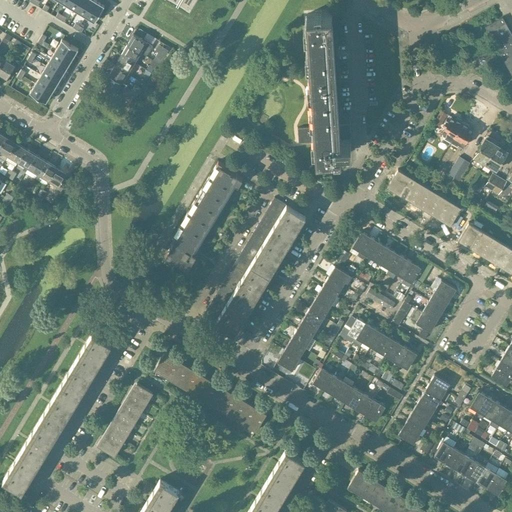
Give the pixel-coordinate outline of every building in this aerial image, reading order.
[(70,0),(67,5),(76,11),(82,0),(70,0)] [(82,0),(76,11),(85,16),(94,0),(82,0)] [(95,0),(94,0),(85,16),(94,21),(104,5),(95,0)] [(307,14),(314,126),(297,127),(298,143),(315,141),(316,157),(317,157),(317,155),(340,154),(340,155),(341,155),(341,146),(351,146),(349,124),(339,125),(332,21),(332,12),(307,14)] [(511,35),(502,17),(484,26),(485,27),(486,26),(511,71),(511,35)] [(133,33),(127,43),(141,51),(147,42),(133,33)] [(62,38),(56,48),(72,58),(78,48),(62,38)] [(127,43),(121,54),(134,62),(141,51),(127,43)] [(56,48),(51,56),(67,66),(72,58),(56,48)] [(493,51),(484,57),(487,63),(497,57),(493,51)] [(121,54),(115,64),(128,72),(134,62),(121,54)] [(51,56),(45,65),(62,75),(67,66),(51,56)] [(5,58),(0,65),(0,74),(7,78),(15,64),(5,58)] [(115,64),(108,74),(122,82),(128,72),(115,64)] [(45,65),(40,74),(57,84),(62,75),(45,65)] [(40,74),(35,83),(51,92),(57,84),(40,74)] [(108,74),(102,84),(116,93),(122,82),(108,74)] [(127,85),(122,82),(116,93),(121,96),(127,85)] [(35,83),(29,92),(46,102),(51,92),(35,83)] [(442,111),(435,123),(440,126),(447,115),(442,111)] [(456,118),(455,117),(454,119),(451,116),(448,121),(446,119),(443,125),(445,126),(442,130),(443,134),(445,135),(441,140),(448,145),(452,139),(462,122),(461,121),(462,121),(456,117),(456,118)] [(469,125),(463,121),(463,122),(462,122),(452,139),(463,146),(467,139),(468,140),(472,135),(470,134),(472,129),(469,127),(469,126),(468,126),(469,125)] [(8,155),(16,142),(6,136),(0,145),(0,157),(5,160),(8,155)] [(489,140),(485,137),(474,156),(478,158),(477,160),(483,164),(498,141),(490,137),(489,140)] [(505,146),(498,141),(483,164),(490,169),(492,167),(496,169),(507,151),(503,148),(505,146)] [(18,162),(26,148),(16,142),(8,155),(18,162)] [(36,154),(26,148),(18,162),(28,168),(36,154)] [(47,160),(36,154),(28,168),(39,174),(47,160)] [(453,177),(464,159),(459,155),(448,173),(453,177)] [(459,180),(470,162),(464,159),(453,177),(459,180)] [(57,166),(47,160),(39,174),(49,180),(57,166)] [(181,221),(173,234),(176,236),(165,254),(187,268),(196,254),(191,251),(238,174),(226,167),(227,165),(218,160),(213,169),(215,171),(213,175),(210,173),(205,181),(208,183),(206,187),(203,185),(198,193),(201,195),(199,199),(196,197),(191,205),(194,207),(192,211),(189,209),(184,217),(187,219),(184,223),(181,221)] [(67,173),(57,166),(49,180),(57,185),(55,188),(60,192),(67,181),(63,179),(67,173)] [(492,173),(485,185),(492,189),(499,177),(492,173)] [(499,177),(492,189),(498,193),(505,181),(499,177)] [(29,181),(25,187),(29,190),(33,183),(29,181)] [(274,196),(270,204),(282,211),(286,204),(274,196)] [(270,204),(260,219),(272,226),(270,231),(268,233),(287,245),(305,216),(305,215),(286,204),(282,211),(270,204)] [(260,219),(258,224),(270,231),(272,226),(260,219)] [(258,224),(255,229),(267,236),(268,233),(270,231),(258,224)] [(252,233),(264,240),(267,236),(255,229),(252,233)] [(368,235),(361,230),(352,246),(359,250),(368,235)] [(252,233),(243,248),(255,256),(252,260),(250,263),(269,274),(287,245),(268,233),(267,236),(264,240),(252,233)] [(376,239),(368,235),(359,250),(366,254),(376,239)] [(383,243),(376,239),(366,254),(374,259),(383,243)] [(390,248),(383,243),(374,259),(381,263),(390,248)] [(243,248),(240,253),(252,260),(255,256),(243,248)] [(398,252),(390,248),(381,263),(388,268),(398,252)] [(405,257),(398,252),(388,268),(396,272),(405,257)] [(240,253),(237,258),(249,265),(250,263),(252,260),(240,253)] [(403,277),(413,261),(405,257),(396,272),(403,277)] [(237,258),(234,263),(246,270),(249,265),(237,258)] [(411,281),(420,266),(413,261),(403,277),(400,282),(408,286),(411,281)] [(234,263),(225,278),(237,285),(234,290),(233,292),(251,304),(269,274),(250,263),(249,265),(246,270),(234,263)] [(335,265),(328,275),(343,284),(349,273),(335,265)] [(423,268),(420,266),(411,281),(414,283),(423,268)] [(328,275),(322,285),(337,294),(343,284),(328,275)] [(225,278),(222,283),(234,290),(237,285),(225,278)] [(456,287),(441,278),(434,289),(449,298),(456,287)] [(222,283),(219,287),(231,295),(233,292),(234,290),(222,283)] [(322,285),(316,296),(330,305),(337,294),(322,285)] [(219,287),(216,292),(228,299),(231,295),(219,287)] [(365,296),(391,311),(396,304),(370,288),(365,296)] [(449,298),(434,289),(428,300),(443,309),(449,298)] [(216,292),(207,307),(219,314),(228,299),(216,292)] [(216,319),(215,322),(234,333),(234,332),(251,304),(233,292),(231,295),(228,299),(219,314),(216,319)] [(316,296),(309,307),(324,316),(330,305),(316,296)] [(443,309),(428,300),(422,310),(436,319),(443,309)] [(207,307),(204,312),(216,319),(219,314),(207,307)] [(309,307),(303,318),(317,326),(324,316),(309,307)] [(436,319),(422,310),(415,321),(430,330),(436,319)] [(348,331),(357,316),(352,313),(343,328),(348,331)] [(355,336),(364,321),(357,316),(348,331),(348,332),(355,336)] [(303,318),(296,328),(311,337),(317,326),(303,318)] [(372,325),(364,321),(355,336),(362,340),(372,325)] [(379,329),(372,325),(362,340),(370,345),(379,329)] [(296,328),(290,338),(305,347),(311,337),(296,328)] [(386,334),(379,329),(370,345),(377,349),(386,334)] [(92,331),(85,342),(74,361),(93,373),(106,352),(111,343),(92,331)] [(394,338),(386,334),(377,349),(385,354),(394,338)] [(290,338),(284,349),(298,357),(305,347),(290,338)] [(401,343),(394,338),(385,354),(392,358),(401,343)] [(409,347),(401,343),(392,358),(399,363),(409,347)] [(416,352),(409,347),(399,363),(407,368),(416,352)] [(332,352),(341,358),(343,354),(334,348),(332,352)] [(284,349),(277,360),(285,364),(292,368),(298,357),(284,349)] [(265,414),(207,379),(169,357),(170,354),(164,351),(154,369),(255,430),(265,414)] [(511,355),(505,351),(500,358),(511,365),(511,355)] [(366,368),(369,362),(363,358),(360,364),(366,368)] [(511,365),(500,358),(496,366),(511,375),(511,373),(511,365)] [(74,361),(63,378),(56,391),(75,402),(93,373),(74,361)] [(285,364),(282,369),(289,373),(292,368),(285,364)] [(321,366),(312,381),(323,387),(332,373),(321,366)] [(496,366),(491,374),(506,383),(511,375),(496,366)] [(385,379),(388,381),(393,373),(386,368),(381,377),(385,379)] [(332,373),(323,387),(334,394),(342,379),(332,373)] [(434,373),(429,381),(445,390),(449,382),(434,373)] [(395,378),(391,383),(401,389),(404,383),(395,378)] [(342,379),(334,394),(344,400),(353,385),(342,379)] [(429,381),(425,388),(440,397),(445,390),(429,381)] [(153,392),(137,382),(108,430),(102,439),(100,438),(97,444),(114,455),(153,392)] [(459,393),(457,397),(462,400),(467,392),(471,387),(465,383),(459,393)] [(353,385),(344,400),(355,406),(363,392),(353,385)] [(425,388),(421,395),(436,405),(440,397),(425,388)] [(486,394),(479,390),(469,405),(477,410),(486,394)] [(56,391),(50,401),(38,420),(57,432),(75,402),(56,391)] [(363,392),(355,406),(365,413),(374,398),(363,392)] [(494,399),(486,394),(477,410),(484,414),(494,399)] [(421,395),(416,403),(431,412),(436,405),(421,395)] [(374,398),(365,413),(376,419),(385,405),(374,398)] [(501,403),(494,399),(484,414),(492,419),(501,403)] [(416,403),(412,410),(427,419),(431,412),(416,403)] [(508,408),(501,403),(492,419),(499,423),(508,408)] [(511,418),(511,409),(508,408),(499,423),(506,427),(511,418)] [(412,410),(407,418),(422,427),(427,419),(412,410)] [(407,418),(403,425),(418,434),(422,427),(407,418)] [(57,432),(38,420),(21,449),(40,461),(57,432)] [(403,425),(398,433),(413,442),(418,434),(403,425)] [(443,432),(431,452),(434,454),(443,440),(446,435),(446,434),(443,432)] [(432,443),(425,439),(420,448),(427,452),(432,443)] [(434,454),(445,461),(453,446),(443,440),(434,454)] [(499,440),(496,445),(503,449),(506,444),(499,440)] [(453,446),(445,461),(455,467),(464,453),(453,446)] [(285,448),(278,461),(267,478),(286,489),(299,469),(304,460),(285,448)] [(416,448),(414,453),(420,456),(422,452),(416,448)] [(21,449),(15,459),(3,479),(22,491),(30,477),(31,475),(40,461),(21,449)] [(464,453),(455,467),(466,474),(475,459),(464,453)] [(475,459),(466,474),(476,480),(485,465),(475,459)] [(485,465),(476,480),(487,486),(496,472),(485,465)] [(426,511),(400,496),(363,473),(364,471),(358,468),(347,486),(390,511),(426,511)] [(496,472),(487,486),(498,493),(506,478),(496,472)] [(160,478),(148,498),(142,508),(149,511),(165,511),(179,490),(160,478)] [(267,478),(257,495),(250,507),(257,511),(272,511),(286,489),(267,478)] [(330,499),(324,509),(322,511),(343,511),(346,508),(330,499)]
